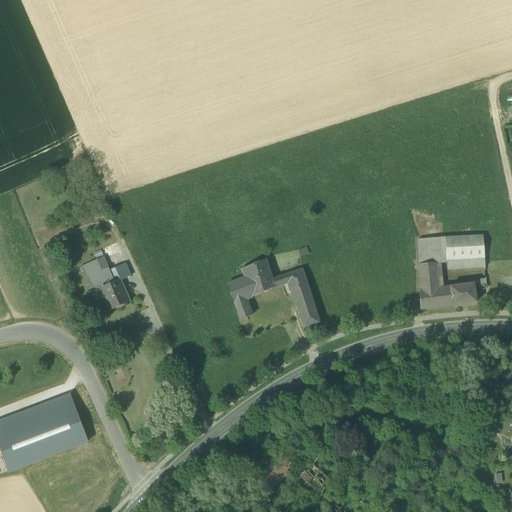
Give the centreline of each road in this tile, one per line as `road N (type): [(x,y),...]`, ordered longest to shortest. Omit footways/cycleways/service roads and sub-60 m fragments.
road 1 (primary): [(147,493),(259,400),(346,353),(398,337),(511,327)]
road 2 (unclassified): [(0,338),(31,330),(58,338),(147,493)]
road 3 (track): [(511,76),(491,82),(511,198)]
